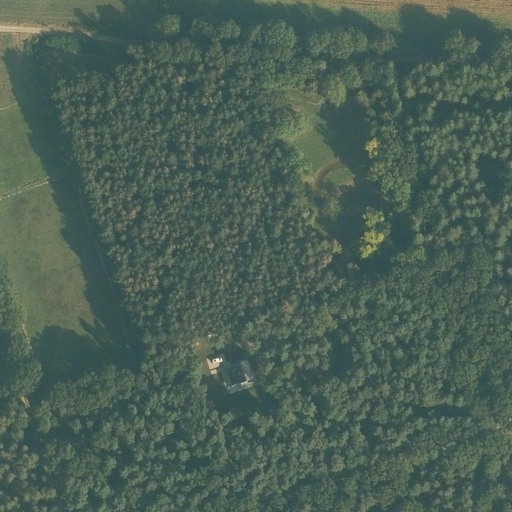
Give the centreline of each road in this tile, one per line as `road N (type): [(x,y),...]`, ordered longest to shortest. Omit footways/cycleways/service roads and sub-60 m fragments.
road 1 (track): [(0,30),(511,64)]
road 2 (track): [(206,511),(511,413)]
road 3 (track): [(0,336),(57,511)]
